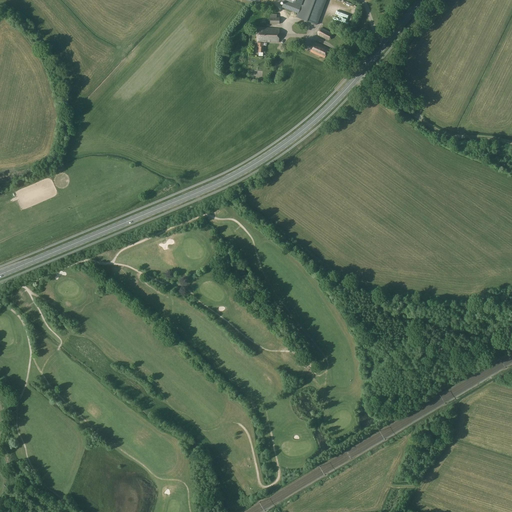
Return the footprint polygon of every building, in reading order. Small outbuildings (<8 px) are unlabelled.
[(285,0),(284,3),(282,8),(298,14),(301,6),(285,0)] [(298,14),(297,17),(317,25),(326,0),(303,0),(301,6),(298,14)] [(263,43),(263,42),(271,42),(271,38),(270,38),(270,36),(265,36),(265,28),(258,28),(257,42),(258,42),(257,47),(258,47),(258,52),(264,53),(264,51),(263,51),(264,47),(263,47),(263,43)] [(265,28),(265,36),(270,36),(270,38),(271,38),(271,42),(279,43),(279,29),(265,28)] [(317,32),(318,36),(328,41),(331,40),(333,36),(332,33),(322,28),(319,29),(317,32)] [(329,49),(315,42),(310,52),(324,58),(329,49)]
